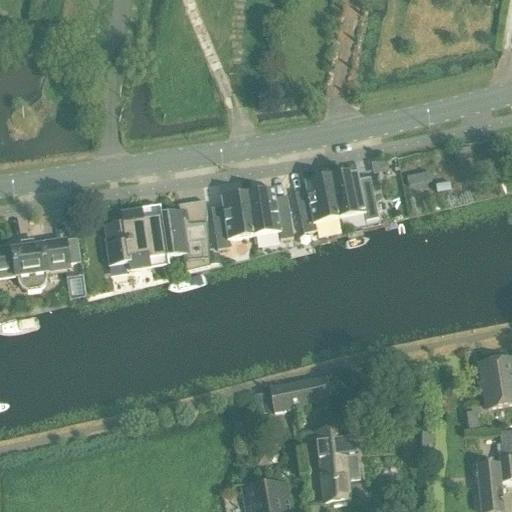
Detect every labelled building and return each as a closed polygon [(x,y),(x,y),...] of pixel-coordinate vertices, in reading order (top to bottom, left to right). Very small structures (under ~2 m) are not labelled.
[(93,31),(98,0),(34,0),(31,20),(93,31)] [(379,175),(389,173),(387,163),(377,165),(379,175)] [(358,182),(356,175),(332,180),(340,221),(363,216),(365,224),(378,221),(369,180),(358,182)] [(303,237),(316,234),(314,226),(340,221),(332,180),(304,185),(306,193),(294,196),(303,237)] [(274,201),(273,193),(249,197),(254,239),(278,235),(280,243),(293,241),(286,199),(274,201)] [(217,253),(230,251),(229,243),(254,239),(249,197),(221,201),(222,209),(210,211),(217,253)] [(211,269),(205,221),(207,220),(204,204),(179,208),(180,216),(160,219),(161,222),(143,224),(142,213),(122,216),(124,228),(104,230),(109,268),(130,265),(131,273),(150,270),(149,262),(184,257),(186,276),(211,269)] [(13,251),(0,253),(0,283),(18,281),(18,286),(21,291),(27,294),(40,292),(44,288),(47,283),(46,277),(70,274),(70,268),(81,266),(78,242),(43,247),(43,250),(13,254),(13,251)] [(86,300),(83,278),(66,281),(69,304),(86,300)] [(511,368),(511,361),(479,367),(487,412),(511,407),(511,368)] [(304,410),(330,405),(326,379),(299,384),(304,410)] [(275,416),(304,410),(299,384),(270,389),(275,416)] [(468,433),(479,432),(477,415),(465,417),(468,433)] [(347,507),(347,503),(350,503),(348,482),(360,481),(355,441),(343,443),(341,431),(314,434),(322,506),(333,505),(334,509),(347,507)] [(481,511),(503,511),(501,486),(511,484),(511,431),(499,433),(502,462),(499,462),(499,466),(477,468),(481,511)] [(288,511),(284,485),(241,493),(244,511),(288,511)]
